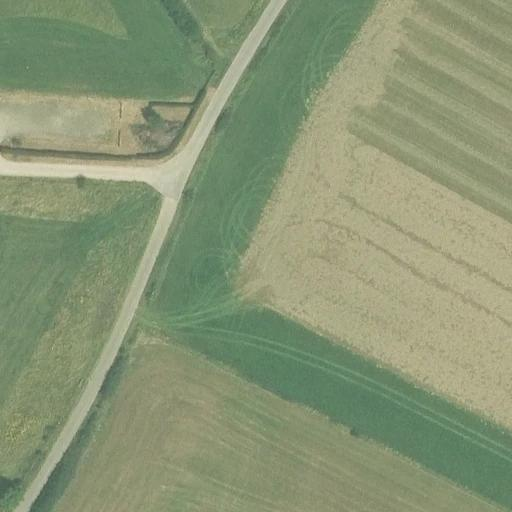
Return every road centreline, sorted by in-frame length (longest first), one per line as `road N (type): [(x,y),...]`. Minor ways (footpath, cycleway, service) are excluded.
road 1 (unclassified): [(21,511),(108,359),(179,179),(279,0)]
road 2 (track): [(179,179),(0,168)]
